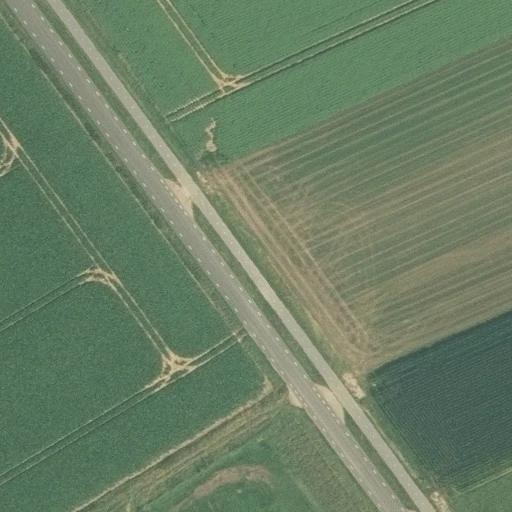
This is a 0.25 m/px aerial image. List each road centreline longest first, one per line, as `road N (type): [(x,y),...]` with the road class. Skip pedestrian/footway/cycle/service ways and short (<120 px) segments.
road 1 (tertiary): [(390,511),(17,0)]
road 2 (track): [(112,511),(303,391)]
